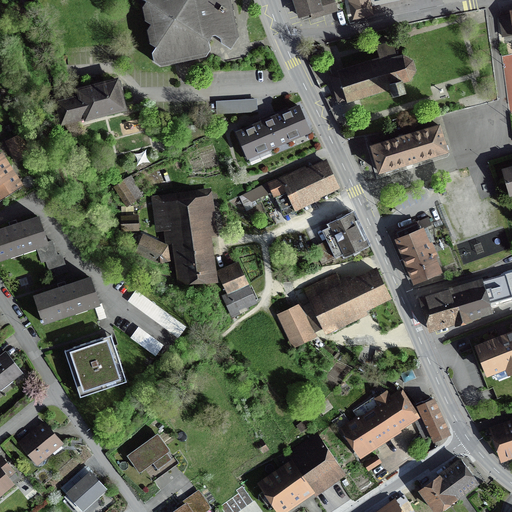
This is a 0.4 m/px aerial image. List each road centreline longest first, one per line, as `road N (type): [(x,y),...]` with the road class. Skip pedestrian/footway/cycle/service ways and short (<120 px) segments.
road 1 (tertiary): [(466,437),(357,196)]
road 2 (residential): [(282,38),(459,6)]
road 3 (tertiary): [(357,196),(282,38)]
road 4 (residential): [(357,196),(511,148)]
road 5 (residential): [(56,390),(135,507)]
